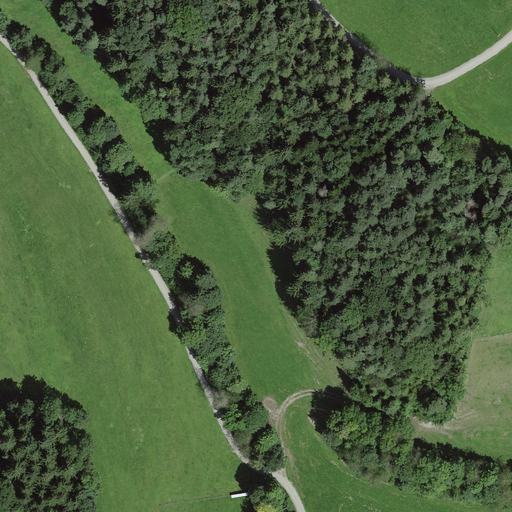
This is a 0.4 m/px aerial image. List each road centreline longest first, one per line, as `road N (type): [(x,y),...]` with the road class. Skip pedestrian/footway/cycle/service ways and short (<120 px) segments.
road 1 (track): [(301,511),(291,488),(235,445),(176,314),(102,183),(0,38)]
road 2 (track): [(511,40),(441,82),(402,81),(313,0)]
